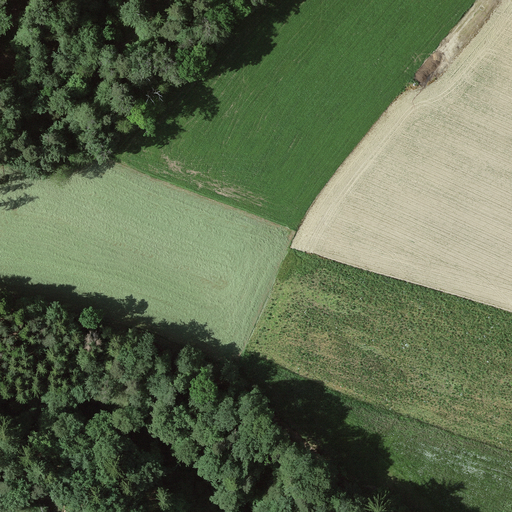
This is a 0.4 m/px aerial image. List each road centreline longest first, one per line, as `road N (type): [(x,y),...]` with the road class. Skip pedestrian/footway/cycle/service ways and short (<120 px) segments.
road 1 (track): [(376,511),(204,361),(73,311),(0,297)]
road 2 (track): [(154,0),(141,25),(108,50),(54,114),(36,161)]
